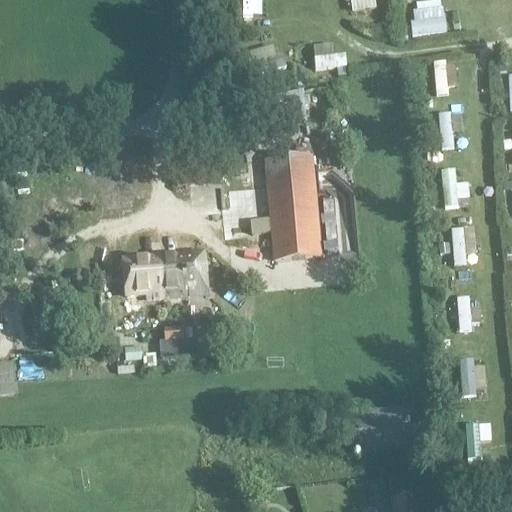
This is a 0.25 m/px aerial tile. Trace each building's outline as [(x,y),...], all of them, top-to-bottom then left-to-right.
[(353,0),(354,10),(379,11),(379,0),(353,0)] [(249,34),(272,32),(269,5),(246,7),(249,34)] [(416,43),(426,42),(426,13),(415,13),(416,43)] [(236,61),(243,59),(242,51),(234,53),(236,61)] [(508,75),(508,64),(499,63),(499,76),(508,75)] [(321,72),(323,81),(349,77),(348,68),(321,72)] [(304,76),(296,77),(297,87),(305,86),(304,76)] [(437,81),(441,110),(452,109),(448,79),(437,81)] [(302,93),(261,99),(263,128),(306,123),(302,93)] [(459,156),(455,129),(445,130),(448,157),(459,156)] [(511,152),(511,149),(511,142),(502,143),(503,152),(511,152)] [(246,158),(174,168),(177,190),(223,183),(249,179),(246,158)] [(321,260),(312,159),(264,163),(273,265),(321,260)] [(451,217),(461,217),(460,187),(449,187),(451,217)] [(328,219),(331,269),(341,269),(338,219),(328,219)] [(457,279),(470,280),(470,269),(479,269),(480,243),(458,242),(457,279)] [(449,256),(448,247),(439,248),(439,257),(449,256)] [(183,258),(158,261),(162,295),(162,302),(207,298),(205,256),(183,258)] [(158,261),(124,264),(127,298),(148,296),(149,303),(162,302),(162,295),(158,261)] [(465,329),(475,329),(475,301),(465,300),(465,329)] [(165,344),(160,344),(161,361),(208,358),(206,332),(195,333),(195,329),(164,331),(165,344)] [(450,353),(449,342),(437,343),(438,353),(450,353)] [(118,377),(134,375),(134,364),(142,363),(141,350),(125,352),(126,364),(117,365),(118,377)] [(469,383),(481,383),(480,353),(468,354),(469,383)] [(481,354),(482,381),(490,380),(489,353),(481,354)] [(0,365),(0,398),(18,398),(17,385),(14,385),(13,365),(0,365)] [(424,450),(421,409),(340,415),(343,456),(424,450)] [(435,511),(431,474),(389,479),(392,511),(435,511)]
